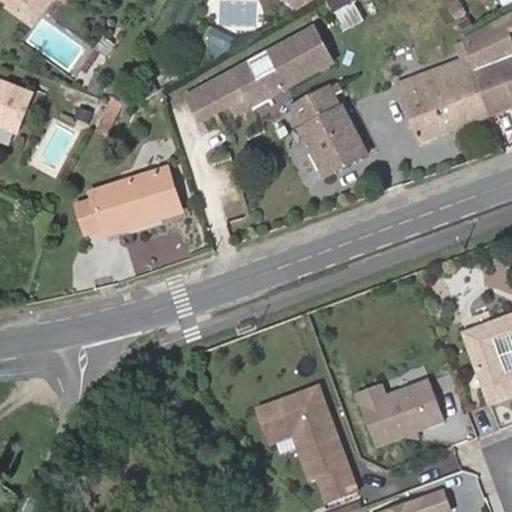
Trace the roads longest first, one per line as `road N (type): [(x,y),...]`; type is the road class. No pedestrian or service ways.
road 1 (tertiary): [(511,182),(79,334)]
road 2 (residential): [(35,511),(78,413),(79,334)]
